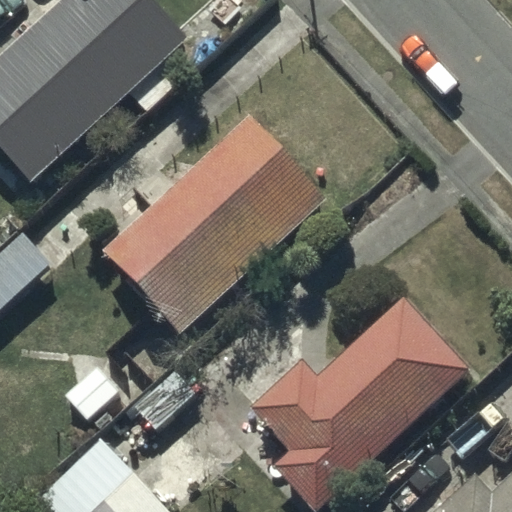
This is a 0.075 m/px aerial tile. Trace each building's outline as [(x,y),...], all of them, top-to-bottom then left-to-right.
[(195,59),(142,0),(95,0),(0,85),(0,163),(35,203),(195,59)] [(329,224),(255,139),(112,267),(185,350),(329,224)] [(0,328),(54,281),(26,250),(0,273),(0,328)] [(339,511),(471,392),(405,319),(322,394),(307,377),(255,425),(277,450),(286,442),(303,461),(278,484),(303,511),(339,511)] [(156,511),(103,456),(45,511),(156,511)] [(511,511),(511,498),(496,511),(487,511),(475,498),(459,511),(511,511)]
